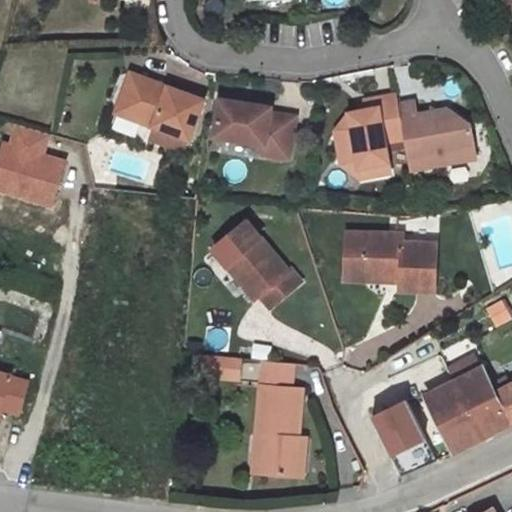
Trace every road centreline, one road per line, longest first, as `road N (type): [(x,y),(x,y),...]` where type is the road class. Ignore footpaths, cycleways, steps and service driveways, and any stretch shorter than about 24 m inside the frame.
road 1 (residential): [(175,0),(187,43),(214,55),(299,64),(352,53)]
road 2 (unclassified): [(357,511),(511,448)]
